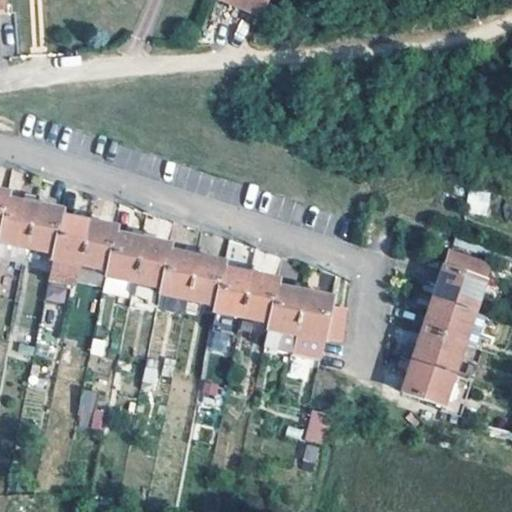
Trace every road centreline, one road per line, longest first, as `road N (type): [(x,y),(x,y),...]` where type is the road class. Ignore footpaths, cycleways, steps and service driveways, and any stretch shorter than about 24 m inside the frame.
road 1 (residential): [(0,82),(453,42),(511,17)]
road 2 (residential): [(370,275),(0,142)]
